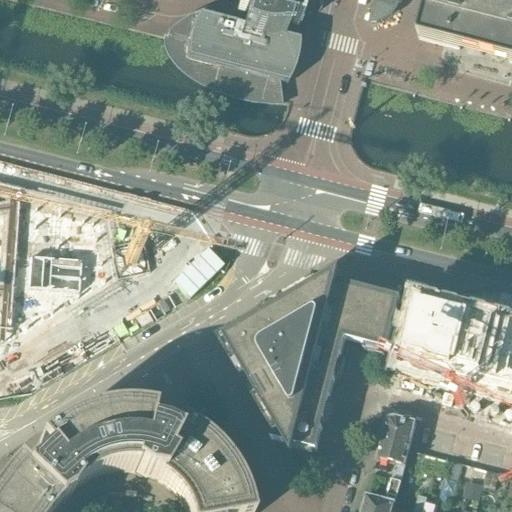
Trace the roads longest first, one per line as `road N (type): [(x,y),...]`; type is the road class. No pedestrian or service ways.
road 1 (residential): [(0,426),(261,274),(288,221)]
road 2 (tertiary): [(303,181),(0,102)]
road 3 (tertiary): [(0,148),(288,221)]
road 4 (residential): [(331,511),(358,411),(381,405),(511,440)]
road 5 (tertiary): [(288,221),(511,280)]
road 6 (tertiary): [(511,234),(303,181)]
road 7 (unclassified): [(303,181),(349,0)]
